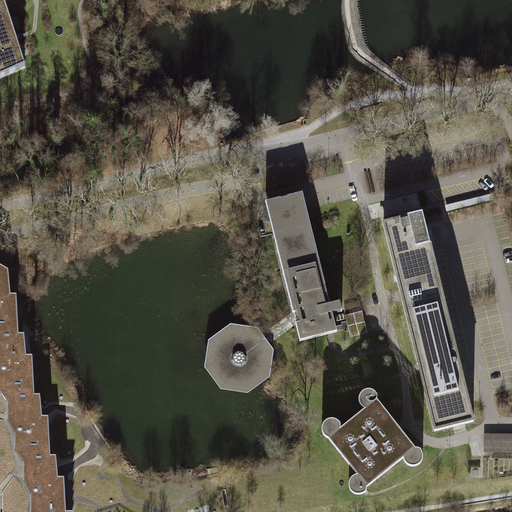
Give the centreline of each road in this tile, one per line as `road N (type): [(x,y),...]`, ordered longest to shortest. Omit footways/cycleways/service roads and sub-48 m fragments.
road 1 (residential): [(0,236),(248,174),(261,155)]
road 2 (residential): [(261,155),(239,152),(0,208)]
road 3 (residential): [(261,155),(511,92)]
